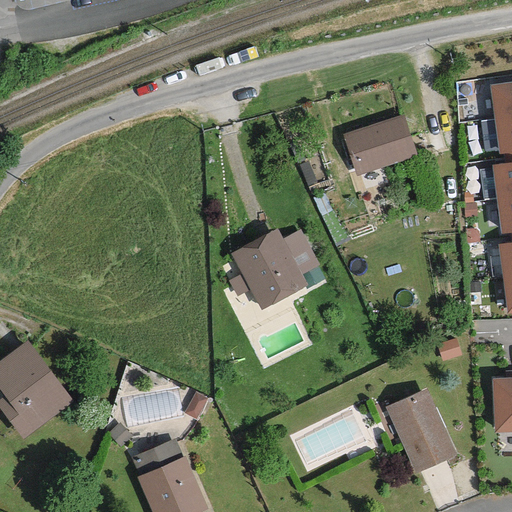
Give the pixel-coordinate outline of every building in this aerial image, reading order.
[(511,89),(493,92),(497,124),(511,121),(511,89)] [(511,121),(497,124),(501,155),(505,155),(511,153),(511,121)] [(400,122),(347,139),(357,171),(409,156),(400,122)] [(511,169),(507,170),(495,172),(499,204),(511,201),(511,169)] [(511,201),(499,204),(504,235),(511,234),(511,233),(511,201)] [(277,238),(238,258),(264,307),(303,287),(297,277),(282,248),(277,238)] [(300,239),(282,248),(297,277),(315,268),(300,239)] [(511,249),(502,251),(506,282),(511,281),(511,249)] [(457,344),(440,350),(445,364),(462,358),(457,344)] [(0,367),(0,381),(12,398),(16,395),(36,423),(67,401),(28,347),(0,367)] [(511,384),(496,385),(498,434),(511,432),(511,384)] [(22,432),(36,423),(16,395),(12,398),(3,405),(22,432)] [(423,398),(392,411),(418,469),(448,456),(423,398)] [(136,460),(144,479),(180,463),(172,444),(136,460)] [(190,511),(200,508),(180,463),(144,479),(157,511),(190,511)]
